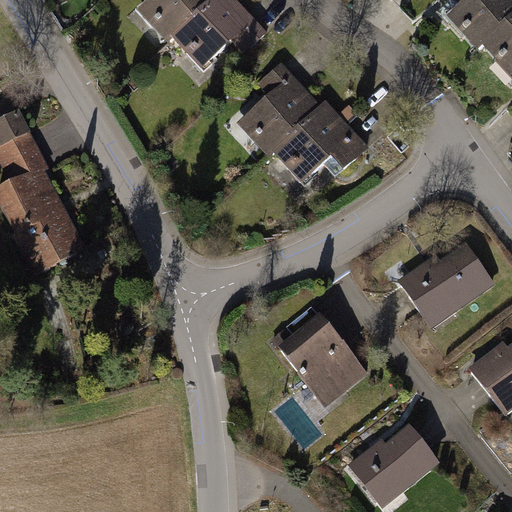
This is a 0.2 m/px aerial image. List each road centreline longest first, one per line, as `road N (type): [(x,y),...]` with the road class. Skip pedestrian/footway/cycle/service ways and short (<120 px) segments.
road 1 (residential): [(13,0),(111,156),(181,296)]
road 2 (residential): [(323,250),(511,489)]
road 3 (residential): [(181,296),(202,386),(212,511)]
road 4 (residential): [(461,155),(431,98),(394,54),(320,0)]
road 5 (residential): [(323,250),(461,155)]
road 6 (residential): [(181,296),(323,250)]
